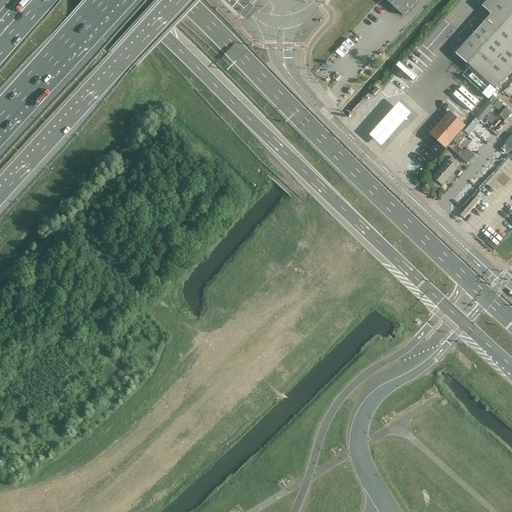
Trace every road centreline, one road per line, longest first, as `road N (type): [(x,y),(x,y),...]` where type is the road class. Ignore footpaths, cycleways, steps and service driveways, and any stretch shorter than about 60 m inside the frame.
road 1 (trunk): [(125,0),(511,367)]
road 2 (trunk): [(511,321),(183,0)]
road 3 (tertiary): [(511,291),(289,74)]
road 4 (motorway): [(0,191),(175,0)]
road 5 (motorway): [(0,116),(104,0)]
